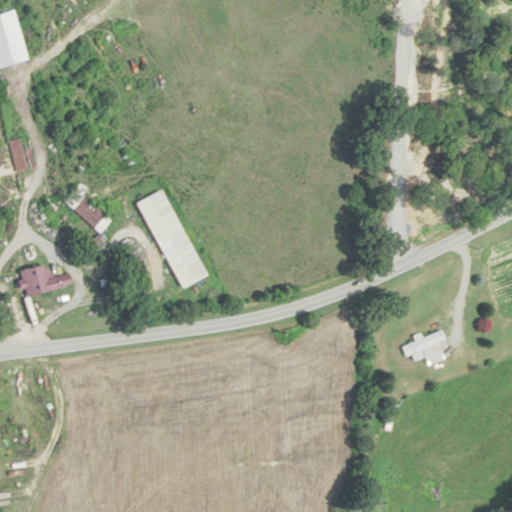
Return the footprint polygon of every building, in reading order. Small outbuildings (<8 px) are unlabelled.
[(0,70),(32,62),(18,11),(0,15),(0,70)] [(10,143),(21,174),(38,168),(28,137),(10,143)] [(68,201),(102,235),(115,222),(81,188),(68,201)] [(210,278),(166,191),(141,204),(185,291),(210,278)] [(23,272),(29,299),(76,287),(73,274),(52,279),(49,266),(23,272)] [(427,366),(451,356),(441,332),(418,341),(419,342),(401,348),(406,361),(422,355),(427,366)] [(397,406),(392,404),(383,428),(388,430),(397,406)]
